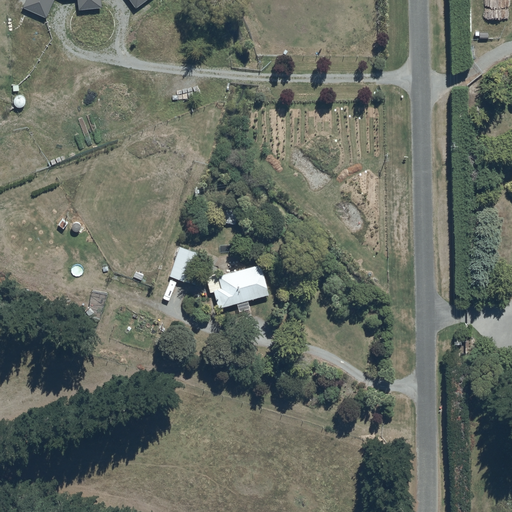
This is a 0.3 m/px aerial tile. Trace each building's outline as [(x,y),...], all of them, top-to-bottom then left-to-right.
[(17,0),(17,3),(47,16),(53,0),(78,0),(78,3),(101,2),(100,0),(130,0),(135,6),(143,0),(17,0)] [(38,81),(40,95),(93,91),(92,76),(38,81)] [(268,135),(260,144),(280,161),(287,152),(268,135)] [(190,280),(200,249),(177,242),(167,273),(190,280)] [(261,259),(205,274),(209,289),(213,288),(218,305),(237,300),(239,307),(250,304),(247,295),(268,289),(261,259)]
